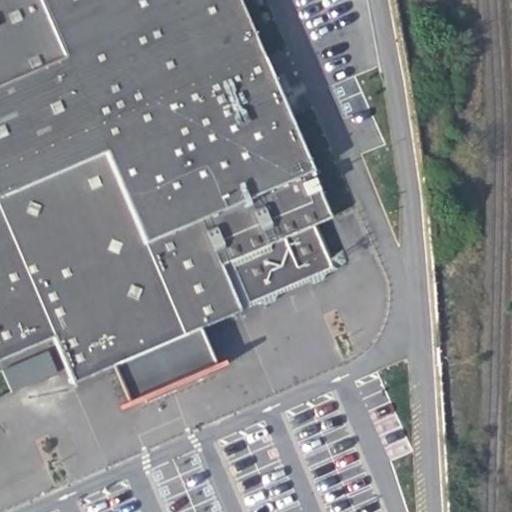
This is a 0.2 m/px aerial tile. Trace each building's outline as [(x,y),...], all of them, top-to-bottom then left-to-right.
[(0,0),(0,195),(54,173),(58,181),(130,150),(126,141),(141,135),(239,93),(244,104),(255,100),(269,96),(278,92),(237,0),(0,0)] [(232,258),(315,222),(331,216),(278,92),(269,96),(255,100),(244,104),(239,93),(141,135),(160,180),(106,203),(137,215),(148,239),(173,229),(229,251),(232,258)] [(60,185),(106,203),(160,180),(141,135),(126,141),(130,150),(58,181),(60,185)] [(0,248),(29,236),(99,264),(136,346),(134,351),(118,358),(130,386),(213,351),(201,322),(187,329),(180,326),(145,245),(148,239),(137,215),(106,203),(60,185),(58,181),(54,173),(0,195),(0,248)] [(334,265),(315,222),(232,258),(222,262),(241,305),(334,265)] [(222,262),(232,258),(229,251),(173,229),(148,239),(145,245),(180,326),(187,329),(201,322),(241,305),(222,262)] [(0,358),(59,333),(77,375),(118,358),(134,351),(136,346),(99,264),(29,236),(0,248),(0,358)] [(6,363),(16,385),(61,365),(52,342),(6,363)]
